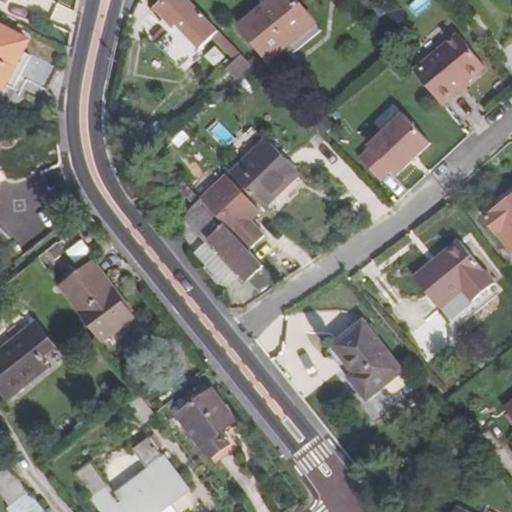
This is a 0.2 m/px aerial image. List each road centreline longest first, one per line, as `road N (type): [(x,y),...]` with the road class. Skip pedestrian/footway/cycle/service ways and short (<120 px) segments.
road 1 (residential): [(511,128),(404,220),(221,349)]
road 2 (tertiary): [(92,88),(92,160),(126,233),(221,349)]
road 3 (tertiary): [(221,349),(339,495)]
